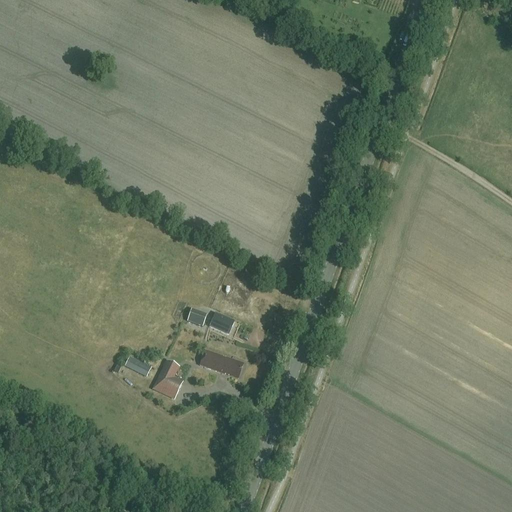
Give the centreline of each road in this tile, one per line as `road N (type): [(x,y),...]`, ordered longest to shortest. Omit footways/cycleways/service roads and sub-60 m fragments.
road 1 (secondary): [(243,511),(425,0)]
road 2 (track): [(381,125),(511,202)]
